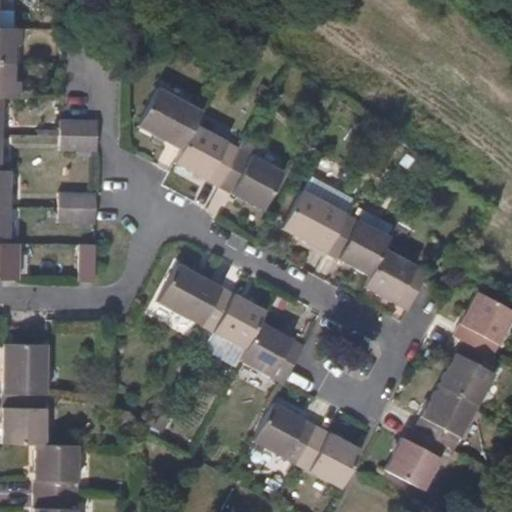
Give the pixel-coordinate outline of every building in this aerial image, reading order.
[(18,46),(18,27),(0,26),(0,63),(11,64),(12,46),(18,46)] [(11,80),(11,64),(0,63),(0,97),(17,98),(17,80),(11,80)] [(199,109),(155,85),(135,123),(178,148),(192,122),(199,109)] [(95,136),(95,120),(66,119),(58,119),(57,134),(63,134),(95,136)] [(215,182),(235,145),(192,122),(178,148),(172,159),(215,182)] [(95,152),(95,136),(63,134),(57,134),(57,151),(95,152)] [(259,206),(278,170),(235,145),(215,182),(259,206)] [(322,250),(343,211),(299,187),(279,226),(322,250)] [(94,209),(94,195),(57,193),(56,208),(94,209)] [(93,224),(94,209),(56,208),(56,223),(93,224)] [(380,246),(386,234),(343,211),(322,250),(365,273),(380,246)] [(15,278),(16,242),(6,242),(0,241),(0,277),(12,278),(15,278)] [(92,281),(93,244),(77,243),(76,279),(76,281),(92,281)] [(420,280),(425,271),(380,246),(365,273),(359,284),(404,309),(417,284),(418,283),(420,280)] [(196,320),(217,282),(174,259),(154,297),(196,320)] [(240,345),(256,316),(261,306),(248,301),(242,295),(241,295),(217,282),(196,320),(240,345)] [(488,355),(511,312),(472,290),(448,334),(457,338),(488,355)] [(281,375),(301,339),(287,333),(286,332),(256,316),(240,345),(235,354),(279,379),(281,375)] [(472,402),(495,359),(488,355),(457,338),(435,381),(472,402)] [(0,389),(40,391),(42,342),(0,340),(0,389)] [(448,446),(472,402),(435,381),(410,426),(440,442),(448,446)] [(38,441),(40,391),(0,389),(0,439),(29,441),(38,441)] [(292,460),(312,422),(269,398),(249,436),(292,460)] [(138,423),(162,430),(168,410),(144,403),(138,423)] [(335,484),(356,446),(312,422),(292,460),(335,484)] [(416,485),(440,442),(410,426),(403,422),(380,464),(416,485)] [(72,493),(73,442),(38,441),(29,441),(28,492),(72,493)] [(71,511),(72,493),(28,492),(27,511),(71,511)]
